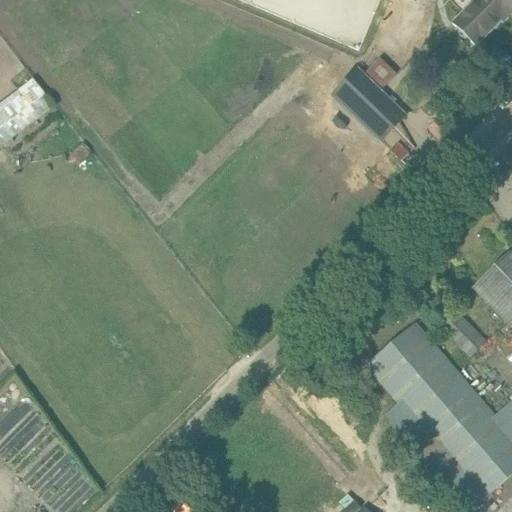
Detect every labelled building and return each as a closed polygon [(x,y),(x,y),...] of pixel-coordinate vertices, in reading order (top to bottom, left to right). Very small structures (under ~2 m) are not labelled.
[(511,12),(511,0),(476,0),(453,24),(475,45),(501,19),(504,21),(511,12)] [(331,95),(381,142),(405,117),(356,69),(331,95)] [(0,104),(0,144),(2,147),(53,107),(33,80),(0,104)] [(511,255),(510,253),(474,289),(511,328),(511,255)] [(455,288),(399,346),(421,367),(476,309),(455,288)]
